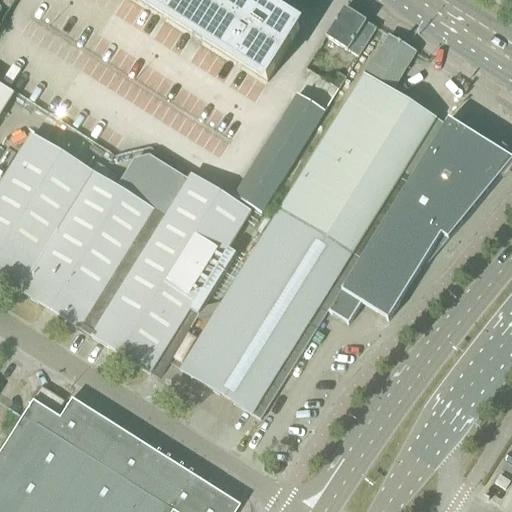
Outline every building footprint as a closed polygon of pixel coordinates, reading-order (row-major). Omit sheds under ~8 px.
[(272,16),(271,15),(268,18),(263,15),(265,11),(262,10),(262,9),(247,0),(136,0),(267,83),(299,32),(273,15),(272,16)] [(344,10),(326,39),(348,53),(349,52),(360,59),(378,30),(344,10)] [(215,318),(182,372),(204,385),(261,421),(284,385),(412,178),(444,125),(393,94),(417,54),(391,37),(223,306),(205,310),(197,323),(215,318)] [(331,86),(340,91),(346,81),(337,75),(331,86)] [(299,97),(235,198),(263,215),(326,114),(299,97)] [(413,179),(330,314),(349,326),(362,306),(389,323),(437,245),(443,249),(511,164),(511,161),(454,125),(449,122),(446,127),(444,125),(412,178),(413,179)] [(0,279),(160,380),(197,323),(205,310),(234,263),(226,258),(253,216),(193,178),(190,183),(150,158),(135,162),(118,190),(34,137),(0,190),(0,279)] [(40,388),(33,400),(57,415),(64,403),(40,388)] [(0,452),(0,511),(236,511),(240,507),(70,401),(58,420),(31,403),(21,419),(0,452)]
